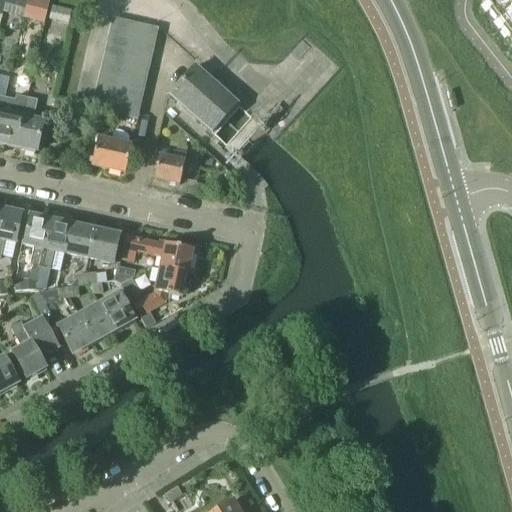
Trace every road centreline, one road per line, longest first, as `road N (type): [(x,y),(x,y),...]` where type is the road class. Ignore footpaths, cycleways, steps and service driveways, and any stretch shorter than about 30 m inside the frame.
road 1 (residential): [(0,431),(237,298),(249,233),(0,179)]
road 2 (tertiary): [(511,409),(454,197)]
road 3 (tertiary): [(454,197),(388,0)]
road 4 (residential): [(78,511),(198,438),(222,434)]
